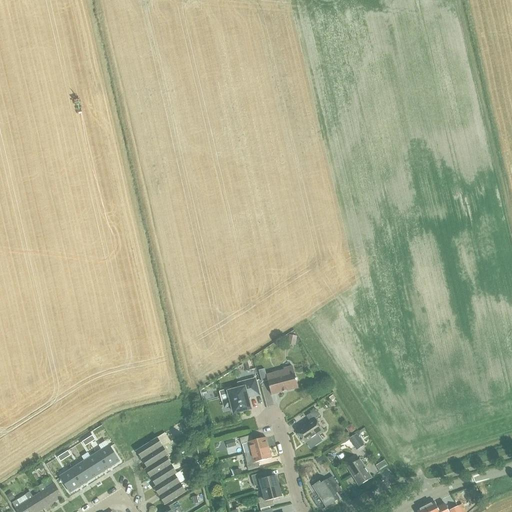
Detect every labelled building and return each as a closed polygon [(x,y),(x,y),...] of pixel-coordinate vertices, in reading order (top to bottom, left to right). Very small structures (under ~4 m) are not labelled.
[(289,335),(288,341),(289,341),(289,343),(295,344),(295,342),(296,342),(297,337),(289,335)] [(265,369),(259,371),(262,382),(268,381),(271,395),(298,388),(297,382),(298,381),(297,378),(296,378),(293,366),(284,369),(284,371),(274,373),(266,376),(265,369)] [(229,390),(220,392),(222,400),(226,399),(229,407),(232,406),(234,414),(250,409),(248,400),(250,397),(259,395),(255,380),(243,383),(244,388),(229,391),(229,390)] [(310,422),(297,431),(305,444),(307,442),(311,448),(322,441),(318,435),(323,432),(315,419),(320,416),(316,410),(306,416),(310,422)] [(142,460),(163,447),(170,442),(165,433),(136,451),(142,460)] [(357,434),(350,439),(357,450),(364,446),(357,434)] [(250,453),(269,448),(266,438),(253,441),(251,436),(240,439),(241,445),(242,444),(245,454),(250,453)] [(232,440),(226,441),(228,448),(234,446),(232,440)] [(114,453),(109,445),(96,453),(101,461),(107,470),(120,462),(114,453)] [(168,455),(163,447),(142,460),(147,468),(166,456),(168,455)] [(250,453),(245,454),(247,465),(248,471),(260,468),(258,462),(272,458),(269,448),(250,453)] [(101,461),(96,453),(84,461),(89,468),(95,477),(107,470),(101,461)] [(166,456),(147,468),(145,469),(151,478),(172,465),(166,456)] [(321,465),(326,462),(322,456),(317,459),(321,465)] [(359,460),(337,474),(342,482),(353,475),(359,486),(371,479),(364,467),(364,465),(362,461),(360,461),(359,460)] [(378,464),(381,470),(389,466),(387,460),(378,464)] [(89,468),(84,461),(76,466),(72,469),(79,479),(83,485),(95,477),(89,468)] [(196,461),(191,464),(190,465),(192,469),(199,465),(196,461)] [(177,474),(172,465),(151,478),(156,487),(175,475),(177,474)] [(79,479),(72,469),(60,477),(66,487),(70,493),(83,485),(79,479)] [(156,487),(154,488),(159,496),(180,483),(185,480),(180,472),(177,474),(175,475),(156,487)] [(262,491),(279,486),(276,476),(267,478),(265,472),(251,476),(254,487),(260,485),(262,491)] [(321,484),(320,482),(313,486),(326,507),(339,499),(335,492),(340,488),(333,476),(321,484)] [(186,492),(180,483),(159,496),(165,505),(186,492)] [(62,497),(54,484),(46,489),(43,484),(38,487),(41,493),(42,492),(50,505),(58,500),(59,502),(64,499),(63,497),(62,497)] [(264,497),(258,499),(260,509),(261,511),(270,510),(270,507),(274,506),(272,500),(282,497),(279,486),(262,491),(264,497)] [(42,492),(41,493),(33,498),(30,492),(25,495),(29,501),(29,500),(36,511),(39,511),(45,508),(46,510),(51,507),(50,505),(42,492)] [(25,495),(13,503),(16,509),(17,511),(36,511),(29,500),(29,501),(25,495)] [(434,502),(426,507),(428,511),(448,511),(444,504),(437,507),(434,502)] [(83,511),(84,511),(92,507),(89,503),(82,509),(83,511)]
